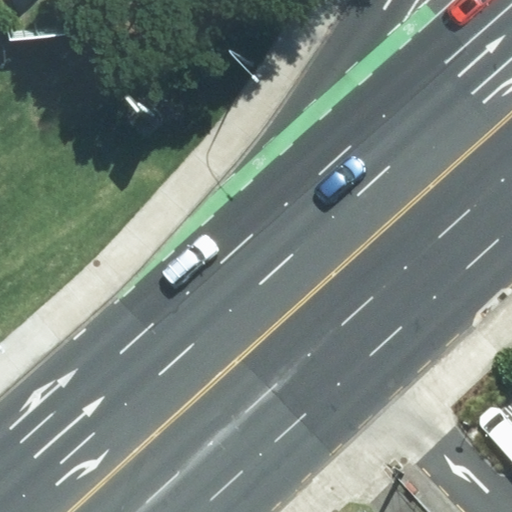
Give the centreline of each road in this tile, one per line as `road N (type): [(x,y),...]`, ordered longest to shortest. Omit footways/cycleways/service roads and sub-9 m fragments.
road 1 (secondary): [(422,186),(290,407),(180,511)]
road 2 (secondary): [(0,480),(193,311),(272,267)]
road 3 (unclassified): [(272,267),(381,0)]
road 4 (secondary): [(272,267),(422,186)]
road 5 (secondary): [(511,97),(422,186)]
